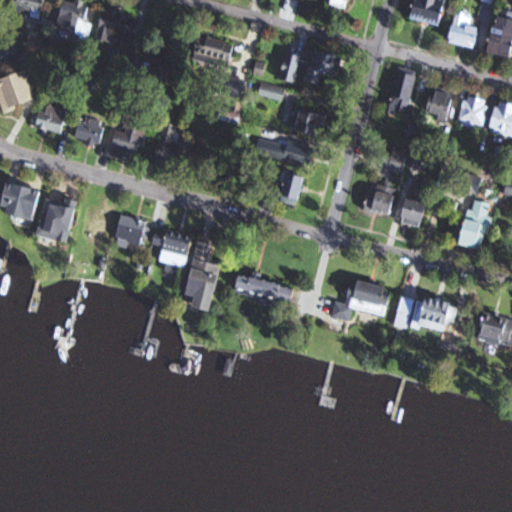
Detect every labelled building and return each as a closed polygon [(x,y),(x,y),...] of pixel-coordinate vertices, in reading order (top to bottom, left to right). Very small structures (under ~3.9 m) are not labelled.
[(15,0),(16,19),(44,19),(43,0),(15,0)] [(93,25),(86,23),(90,4),(72,0),(65,0),(58,33),(89,40),(93,25)] [(441,27),(448,0),(418,0),(413,20),(441,27)] [(511,11),(500,9),(490,53),(511,57),(511,11)] [(137,18),(107,10),(98,39),(128,48),(137,18)] [(473,15),(458,11),(450,43),(477,49),(482,29),(470,26),(473,15)] [(0,59),(19,64),(27,35),(6,29),(0,52),(0,59)] [(237,45),(201,36),(196,58),(231,67),(237,45)] [(296,84),(299,65),(310,67),(307,82),(321,85),(323,74),(340,77),(344,56),(315,51),(314,58),(286,54),(281,82),(296,84)] [(0,80),(0,100),(4,112),(37,101),(27,71),(0,80)] [(389,110),(407,115),(418,77),(399,72),(389,110)] [(446,124),(458,97),(437,88),(427,112),(439,117),(437,121),(446,124)] [(483,129),(490,102),(468,96),(461,124),(483,129)] [(491,132),(511,138),(511,104),(500,101),(491,132)] [(62,135),(68,111),(47,106),(45,114),(36,111),(32,127),(62,135)] [(326,115),(296,111),(293,132),(323,136),(326,115)] [(118,131),(113,155),(141,161),(149,119),(127,114),(123,132),(118,131)] [(103,144),(103,120),(79,120),(79,144),(103,144)] [(195,144),(176,139),(179,126),(165,123),(155,165),(170,169),(171,164),(189,169),(195,144)] [(312,166),(315,149),(261,139),(258,156),(312,166)] [(404,175),(408,155),(395,152),(391,172),(404,175)] [(281,202),(299,207),(307,178),(289,174),(281,202)] [(463,190),(480,195),(485,179),(467,174),(463,190)] [(434,187),(414,182),(405,223),(425,227),(434,187)] [(35,220),(43,192),(11,183),(3,211),(35,220)] [(392,216),(398,190),(371,185),(366,211),(392,216)] [(40,235),(69,243),(80,206),(50,197),(40,235)] [(493,205),(474,200),(463,245),(482,249),(493,205)] [(114,234),(110,206),(87,208),(90,237),(114,234)] [(121,245),(148,245),(148,219),(121,219),(121,245)] [(165,265),(190,265),(190,236),(164,236),(165,265)] [(198,296),(195,308),(214,312),(223,265),(211,263),(215,245),(199,242),(189,294),(198,296)] [(243,274),(238,295),(292,310),(298,289),(243,274)] [(355,310),(385,317),(393,289),(355,280),(348,305),(337,302),(333,318),(352,323),(355,310)] [(419,298),(414,328),(451,334),(456,304),(419,298)] [(511,318),(485,313),(479,340),(511,347),(511,318)]
